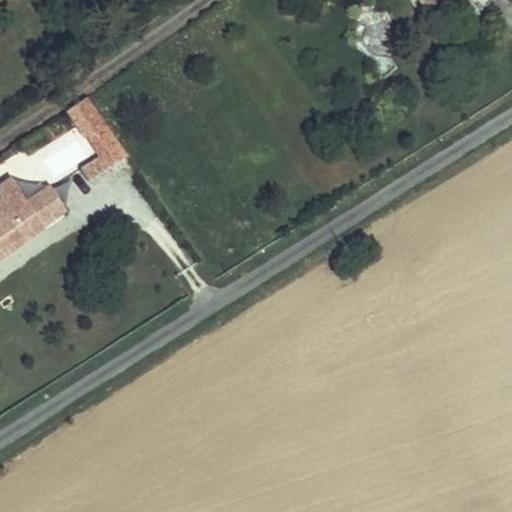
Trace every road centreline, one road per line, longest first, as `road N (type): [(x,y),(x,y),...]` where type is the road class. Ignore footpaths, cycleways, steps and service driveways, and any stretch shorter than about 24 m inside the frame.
road 1 (unclassified): [(0,442),(511,115)]
road 2 (unknown): [(0,159),(241,0)]
